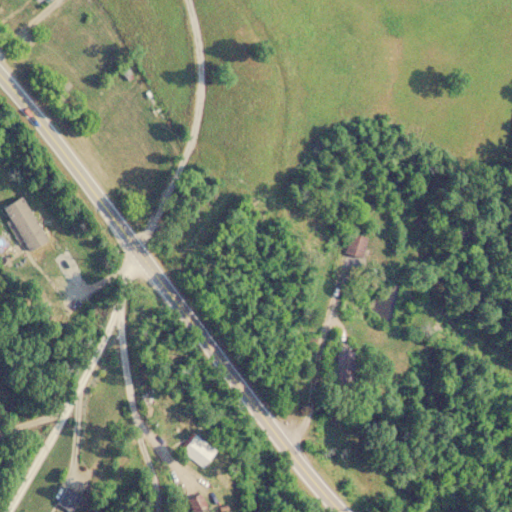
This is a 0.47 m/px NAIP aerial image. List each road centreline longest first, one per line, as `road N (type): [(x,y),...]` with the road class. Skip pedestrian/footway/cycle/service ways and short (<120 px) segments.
road 1 (secondary): [(336,511),(0,70)]
road 2 (residential): [(147,264),(116,304),(66,415),(6,511)]
road 3 (residential): [(116,304),(158,511)]
